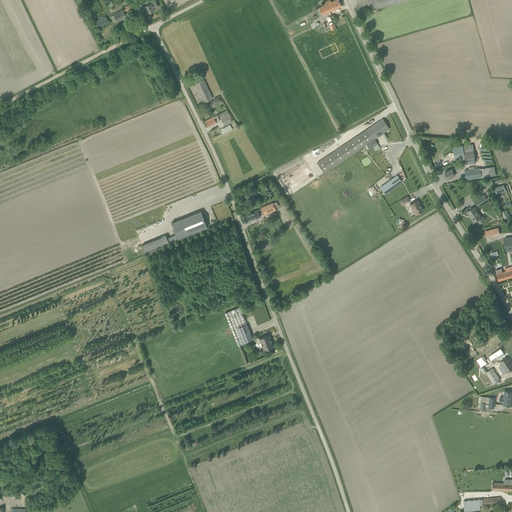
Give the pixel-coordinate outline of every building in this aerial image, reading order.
[(147,0),(144,2),(146,5),(144,6),(140,8),(142,12),(146,9),(148,13),(154,10),(154,9),(158,7),(155,1),(153,2),(152,0),(147,0)] [(315,10),(316,13),(318,16),(318,17),(322,15),(322,16),(324,14),(342,6),(338,0),(335,0),(331,2),(330,0),(328,1),(323,3),(324,5),(315,10)] [(371,0),(375,13),(379,11),(378,9),(408,0),(371,0)] [(125,6),(126,9),(123,10),(111,16),(114,23),(126,17),(124,12),(127,11),(127,10),(134,7),(132,3),(125,6)] [(329,30),(336,27),(333,22),(332,20),(329,13),(325,16),(324,14),(322,16),(320,17),(325,27),(327,26),(329,30)] [(97,27),(108,22),(105,16),(95,22),(97,27)] [(320,51),(325,59),(341,51),(337,43),(320,51)] [(212,98),(204,80),(195,84),(203,103),(212,98)] [(207,109),(220,102),(218,97),(204,104),(207,109)] [(230,121),(232,120),(227,110),(218,114),(221,119),(225,125),(231,122),(230,121)] [(217,115),(205,121),(208,127),(216,123),(216,122),(220,121),(217,115)] [(317,163),(324,172),(366,144),(369,149),(373,147),(376,145),(377,144),(374,139),(381,134),(384,132),(389,129),(382,119),(317,163)] [(222,129),(223,131),(222,132),(223,134),(224,133),(224,134),(232,129),(232,128),(231,128),(230,125),(222,129)] [(463,145),(453,146),(455,161),(465,159),(464,152),(463,145)] [(474,150),(464,152),(465,159),(466,164),(475,163),(474,150)] [(448,178),(455,175),(454,173),(461,169),(459,166),(452,169),(445,172),(448,178)] [(468,167),(468,170),(465,170),(466,179),(486,177),(496,175),(495,166),(481,168),(473,169),(473,167),(468,167)] [(402,182),(397,175),(381,187),(385,194),(402,182)] [(481,189),(491,183),(490,180),(479,186),(481,189)] [(506,191),(504,185),(494,188),(496,194),(506,191)] [(477,205),(487,199),(484,194),(474,200),(477,205)] [(409,205),(415,215),(423,210),(417,200),(409,205)] [(276,210),(275,208),(273,203),(272,202),(260,207),(261,208),(255,210),(243,216),(246,223),(260,217),(259,214),(263,213),(264,215),(267,214),(274,211),(276,210)] [(511,205),(510,202),(500,206),(502,210),(511,205)] [(482,217),(481,218),(474,207),(467,212),(469,216),(470,216),(474,222),(478,220),(480,223),(484,221),(485,220),(483,216),(482,217)] [(501,212),(504,219),(509,216),(506,209),(501,212)] [(178,239),(207,227),(200,211),(171,222),(178,239)] [(500,235),(498,227),(485,231),(487,238),(500,235)] [(166,235),(142,245),(145,252),(169,243),(166,235)] [(499,281),(511,276),(511,266),(505,268),(506,271),(502,272),(501,268),(496,270),(499,281)] [(253,339),(246,324),(239,307),(230,311),(225,313),(238,345),(238,346),(240,346),(244,344),(243,343),(253,339)] [(259,339),(264,350),(272,347),(270,342),(271,341),(269,335),(259,339)] [(500,348),(488,356),(491,360),(503,352),(500,348)] [(475,360),(480,368),(485,365),(480,357),(475,360)] [(511,364),(507,357),(500,362),(507,372),(511,368),(511,364)] [(491,381),(493,384),(500,380),(492,368),(487,372),(485,373),(491,381)] [(504,402),(503,405),(511,405),(511,391),(505,391),(504,398),(500,397),(500,401),(504,402)] [(494,408),(494,404),(494,402),(495,398),(490,398),(490,397),(486,397),(479,396),(478,405),(478,407),(479,407),(480,407),(480,410),(485,410),(485,407),(491,408),(494,408)] [(511,483),(511,480),(504,479),(504,483),(493,482),(493,490),(511,491),(511,483)] [(489,504),(501,503),(500,497),(482,499),(483,506),(489,505),(489,504)] [(479,499),(463,501),(464,510),(480,509),(479,499)]
